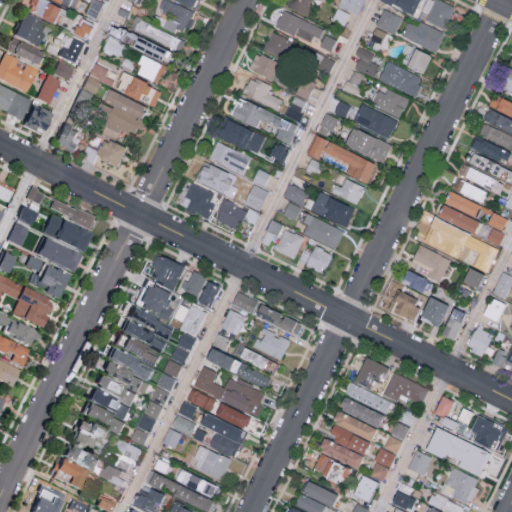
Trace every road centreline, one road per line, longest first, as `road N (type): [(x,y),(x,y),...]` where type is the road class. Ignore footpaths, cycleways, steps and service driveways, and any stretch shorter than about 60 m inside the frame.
road 1 (residential): [(0,147),(511,400)]
road 2 (residential): [(508,0),(256,511)]
road 3 (residential): [(249,0),(0,503)]
